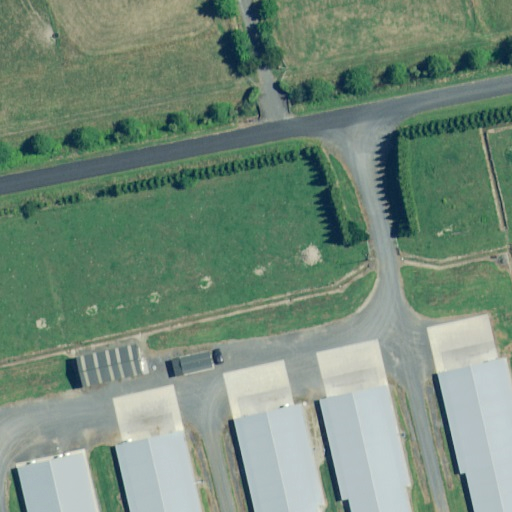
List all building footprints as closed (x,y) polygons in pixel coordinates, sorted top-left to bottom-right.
[(142,374),(135,344),(75,357),(82,388),(142,374)] [(430,375),(463,511),(511,511),(511,440),(493,360),(430,375)] [(337,511),(400,511),(372,390),(312,404),(337,511)] [(222,420),(243,511),(312,511),(288,405),(222,420)] [(112,445),(126,511),(187,511),(170,432),(112,445)] [(12,468),(21,511),(84,511),(71,455),(12,468)]
